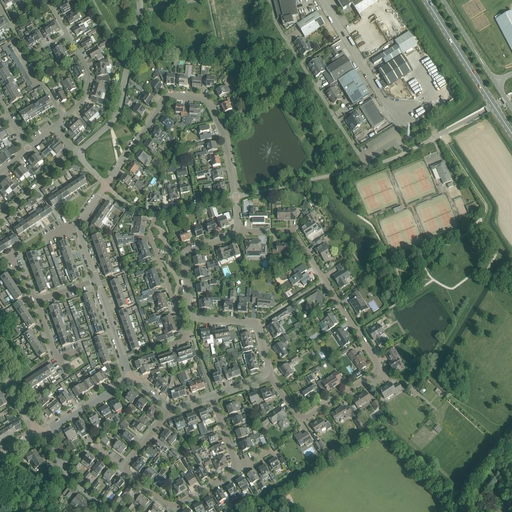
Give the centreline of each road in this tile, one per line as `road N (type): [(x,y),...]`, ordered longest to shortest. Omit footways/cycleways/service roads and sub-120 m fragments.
road 1 (residential): [(269,378),(305,418),(376,370),(377,360),(296,235),(241,233)]
road 2 (residential): [(236,199),(227,140),(205,98),(168,98),(106,186)]
road 3 (residential): [(367,166),(268,0)]
road 4 (residential): [(77,153),(116,112),(139,0)]
road 5 (secondary): [(511,133),(426,0)]
road 6 (unclassified): [(411,121),(394,114),(322,0)]
road 7 (residential): [(269,378),(257,323),(196,315),(187,298)]
road 8 (residential): [(239,470),(176,506),(126,468)]
road 9 (residential): [(236,199),(367,166)]
